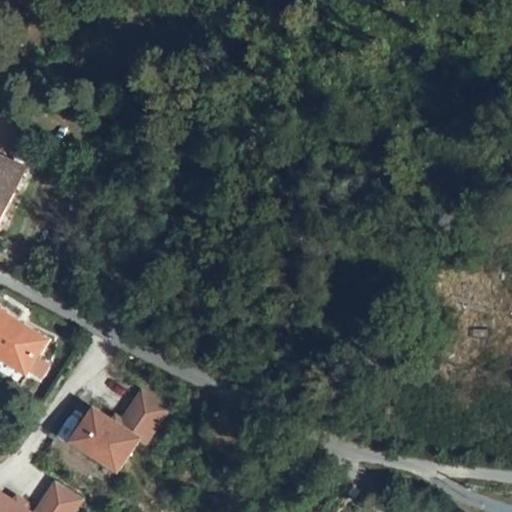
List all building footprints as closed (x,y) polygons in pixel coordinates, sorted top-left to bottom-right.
[(0,237),(32,168),(0,153),(0,237)] [(0,352),(36,374),(58,339),(0,304),(0,352)] [(124,421),(103,407),(82,440),(127,468),(148,436),(154,440),(175,407),(149,390),(132,416),(128,423),(124,421)] [(128,423),(132,416),(128,414),(124,421),(128,423)] [(23,500),(6,489),(0,498),(0,511),(81,511),(91,497),(65,480),(45,511),(41,511),(33,507),(23,500)] [(26,496),(23,500),(33,507),(36,502),(26,496)]
